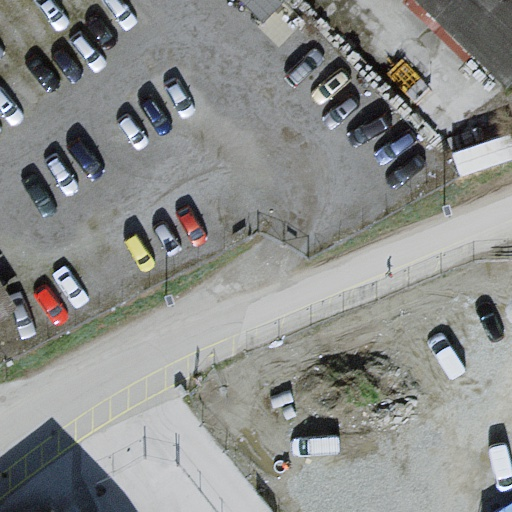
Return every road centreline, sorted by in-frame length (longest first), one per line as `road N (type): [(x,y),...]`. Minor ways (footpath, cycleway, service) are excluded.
road 1 (residential): [(0,433),(190,337),(511,215)]
road 2 (unknown): [(89,427),(182,511)]
